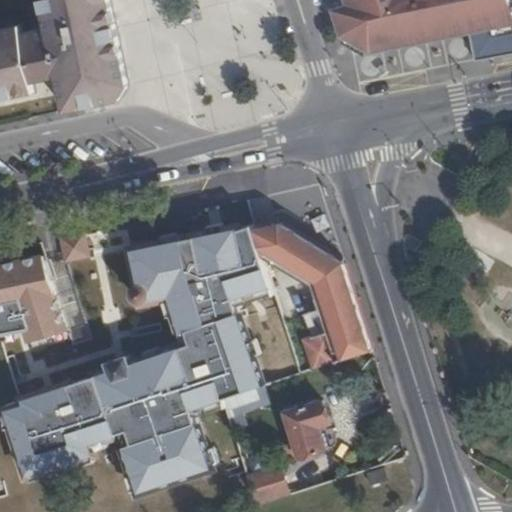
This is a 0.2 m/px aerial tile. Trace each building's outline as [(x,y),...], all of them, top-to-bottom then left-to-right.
[(0,100),(38,93),(35,83),(60,78),(68,112),(123,101),(132,88),(113,0),(45,0),(53,31),(26,37),(24,30),(0,34),(0,100)] [(329,0),(340,33),(368,52),(464,32),(471,61),(511,52),(511,9),(509,0),(329,0)] [(279,223),(251,229),(256,247),(316,281),(341,357),(368,348),(341,261),(279,223)] [(70,237),(37,244),(40,255),(71,346),(80,375),(105,368),(70,257),(76,256),(70,237)] [(0,308),(37,300),(40,310),(51,344),(56,343),(59,350),(71,346),(40,255),(0,262),(0,308)] [(0,308),(0,319),(40,310),(37,300),(0,308)] [(302,339),(312,368),(333,361),(324,332),(302,339)] [(100,403),(90,406),(100,437),(221,397),(252,387),(249,375),(232,381),(232,382),(224,385),(214,393),(209,394),(208,389),(212,387),(210,378),(205,379),(201,369),(100,403)] [(83,383),(90,406),(100,403),(92,381),(83,383)] [(284,409),(298,455),(324,447),(317,424),(327,421),(320,398),(284,409)] [(408,474),(402,455),(384,461),(390,480),(408,474)] [(250,481),(256,502),(286,493),(279,471),(250,481)]
